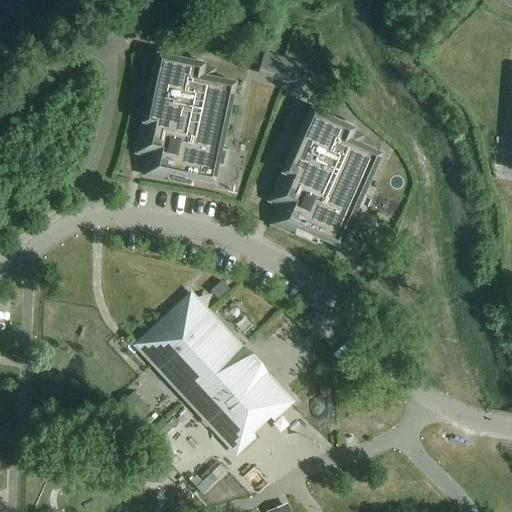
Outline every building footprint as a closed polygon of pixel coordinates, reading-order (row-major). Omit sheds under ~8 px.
[(201,65),(157,55),(137,153),(171,160),(168,172),(212,181),(233,83),(212,79),(215,69),(201,66),(201,65)] [(305,66),(278,57),(270,79),(298,88),(305,66)] [(352,129),(311,111),(270,201),(302,215),(297,226),(338,245),(379,154),(360,145),(364,136),(351,130),(352,129)] [(218,300),(229,290),(221,281),(210,291),(218,300)] [(190,296),(137,346),(236,452),(254,435),(252,432),(268,417),(271,419),(289,402),(190,296)] [(133,425),(150,409),(133,392),(117,408),(133,425)]
